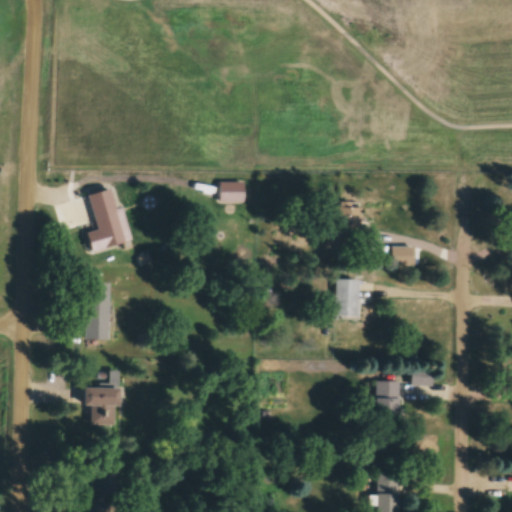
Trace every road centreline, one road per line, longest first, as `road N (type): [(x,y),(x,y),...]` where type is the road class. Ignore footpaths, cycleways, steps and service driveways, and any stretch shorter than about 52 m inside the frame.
road 1 (residential): [(18,511),(32,0)]
road 2 (residential): [(460,254),(459,511)]
